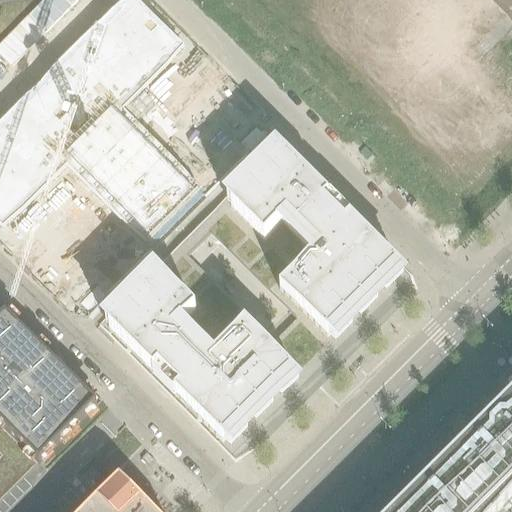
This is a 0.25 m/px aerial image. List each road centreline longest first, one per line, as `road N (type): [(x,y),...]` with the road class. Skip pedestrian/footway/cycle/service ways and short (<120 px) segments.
road 1 (unclassified): [(474,305),(168,0)]
road 2 (residential): [(0,263),(247,511)]
road 3 (secondary): [(474,305),(266,511)]
